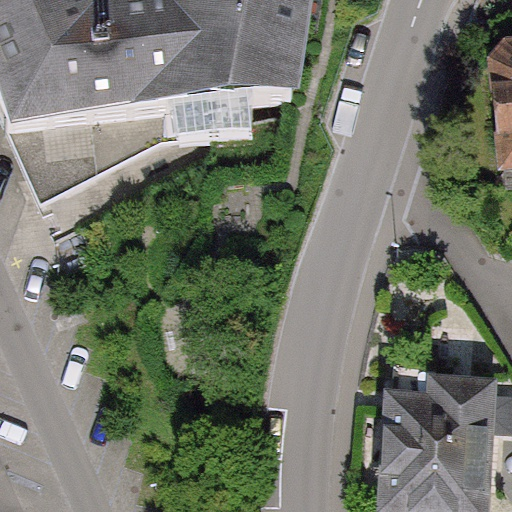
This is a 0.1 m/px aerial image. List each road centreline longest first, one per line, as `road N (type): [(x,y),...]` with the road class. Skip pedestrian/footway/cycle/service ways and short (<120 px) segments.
road 1 (residential): [(425,0),(320,342),(302,511)]
road 2 (residential): [(106,511),(0,252)]
